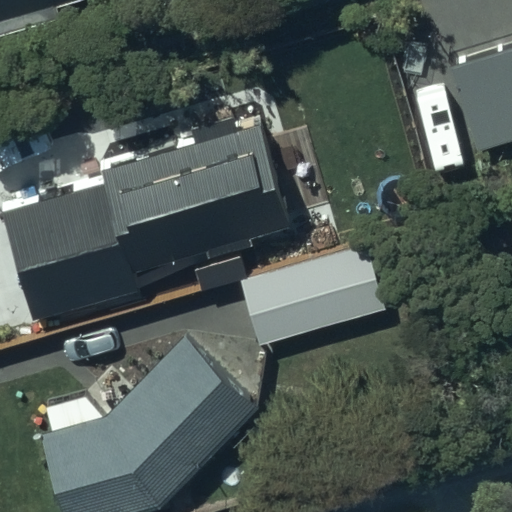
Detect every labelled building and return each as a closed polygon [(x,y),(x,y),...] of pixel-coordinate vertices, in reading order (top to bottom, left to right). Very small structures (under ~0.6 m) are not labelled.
[(0,0),(0,26),(58,11),(54,0),(0,0)] [(511,33),(445,54),(473,140),(511,127),(511,33)] [(101,173),(0,200),(0,203),(29,309),(135,280),(130,259),(204,238),(206,244),(251,232),(248,225),(288,214),(260,112),(232,119),(226,101),(187,112),(192,134),(97,160),(101,173)] [(364,233),(237,269),(256,337),(383,300),(364,233)] [(102,403),(82,383),(42,394),(49,419),(37,421),(62,511),(102,511),(156,497),(209,446),(255,391),(179,329),(102,403)]
